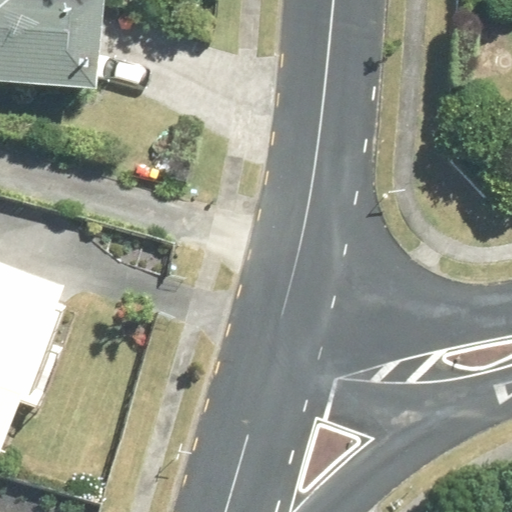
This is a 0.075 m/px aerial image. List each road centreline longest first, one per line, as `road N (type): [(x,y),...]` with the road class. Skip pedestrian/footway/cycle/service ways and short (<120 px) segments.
road 1 (residential): [(332,0),(318,163),(283,311)]
road 2 (residential): [(283,311),(391,319),(511,306)]
road 3 (residential): [(486,402),(397,407),(267,370)]
road 4 (residential): [(486,402),(384,465),(331,511)]
road 5 (residential): [(267,370),(226,511)]
